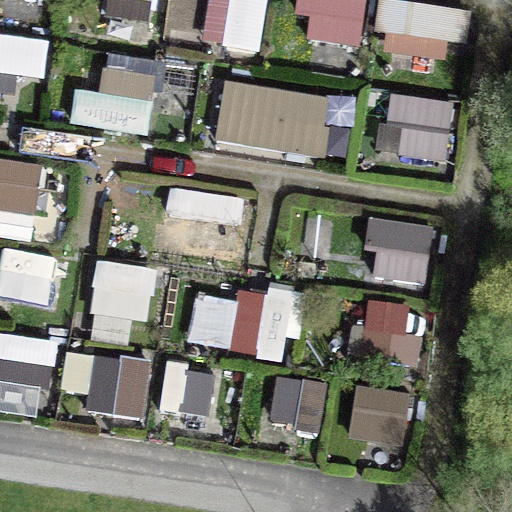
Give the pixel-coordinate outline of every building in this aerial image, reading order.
[(209,0),(205,44),(261,51),(267,0),(209,0)] [(362,44),(368,0),(306,0),(301,35),(362,44)] [(382,0),(381,45),(470,50),(473,1),(451,0),(382,0)] [(0,27),(0,68),(44,76),(51,35),(0,27)] [(147,133),(161,73),(108,60),(101,90),(79,84),(71,115),(147,133)] [(324,156),(336,95),(222,73),(210,134),(324,156)] [(450,158),(458,97),(403,90),(395,151),(450,158)] [(0,202),(32,213),(47,165),(0,149),(0,202)] [(162,239),(244,246),(248,190),(167,183),(162,239)] [(379,212),(369,271),(429,281),(439,222),(379,212)] [(89,334),(141,341),(151,261),(99,255),(89,334)] [(304,297),(202,276),(190,337),(292,358),(304,297)] [(372,297),(364,351),(418,359),(426,305),(372,297)] [(0,329),(0,405),(46,410),(54,335),(0,329)] [(87,349),(83,408),(149,412),(152,353),(87,349)] [(168,410),(219,412),(221,365),(170,363),(168,410)] [(282,369),(270,418),(319,430),(331,382),(282,369)] [(410,443),(414,388),(355,384),(351,439),(410,443)]
